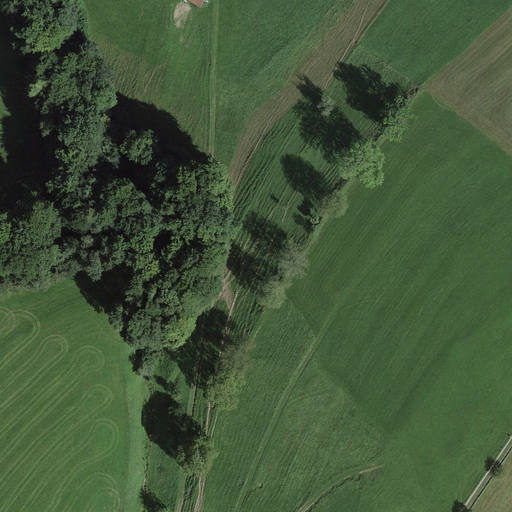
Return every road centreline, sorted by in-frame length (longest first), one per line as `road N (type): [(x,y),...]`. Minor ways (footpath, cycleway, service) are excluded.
road 1 (track): [(220,0),(217,200),(177,511)]
road 2 (track): [(360,281),(237,511)]
